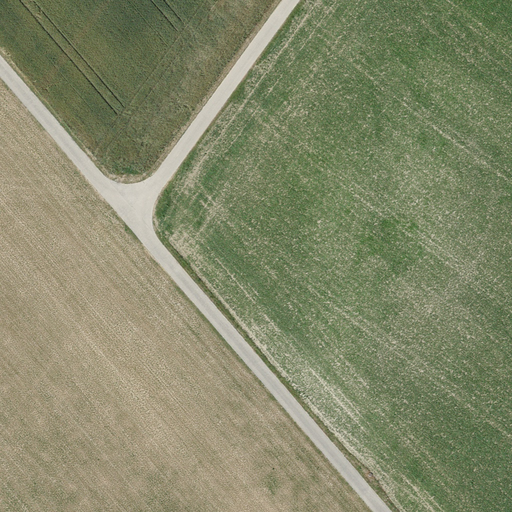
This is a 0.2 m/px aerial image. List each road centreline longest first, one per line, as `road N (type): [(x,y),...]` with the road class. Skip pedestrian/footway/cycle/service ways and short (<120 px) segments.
road 1 (track): [(0,69),(380,511)]
road 2 (track): [(129,220),(290,0)]
